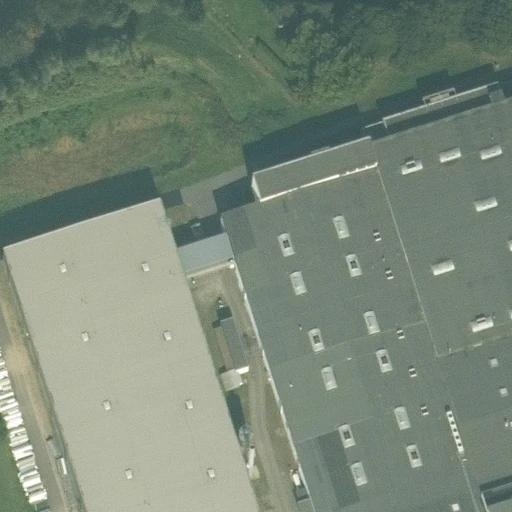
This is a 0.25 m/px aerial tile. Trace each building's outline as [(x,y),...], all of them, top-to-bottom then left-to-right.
[(511,511),(511,86),(448,107),(447,103),(428,109),(429,114),(360,136),(367,154),(251,190),(258,214),(220,226),(225,243),(233,268),(305,493),(309,507),(310,511),(511,511)] [(158,212),(2,262),(81,511),(253,511),(182,284),(174,259),(158,212)] [(225,243),(174,259),(182,284),(233,268),(225,243)] [(235,374),(235,376),(248,372),(231,323),(219,327),(220,330),(235,374)] [(213,332),(228,376),(235,374),(220,330),(213,332)] [(235,376),(235,374),(228,376),(222,378),(226,391),(239,387),(235,376)] [(250,455),(251,451),(250,447),(246,444),(242,445),(238,447),(237,451),(238,456),(242,458),(246,458),(250,455)] [(301,510),(309,507),(305,493),(297,497),(301,510)]
